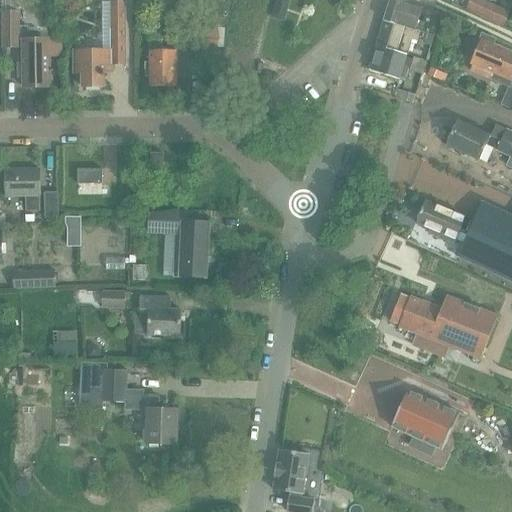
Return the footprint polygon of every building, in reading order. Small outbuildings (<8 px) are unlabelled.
[(23,47),(23,51),(23,64),(19,64),(19,78),(24,78),(24,88),(51,87),(50,57),(62,56),(62,40),(50,41),(50,40),(39,40),(39,31),(28,32),(28,27),(20,27),(19,13),(16,13),(16,0),(1,0),(2,17),(3,18),(3,48),(23,47)] [(422,7),(399,0),(390,0),(383,23),(414,32),(414,31),(425,35),(425,36),(433,38),(438,22),(425,17),(423,23),(418,22),(422,7)] [(510,13),(480,0),(470,0),(466,10),(503,27),(510,13)] [(113,64),(126,64),(125,3),(112,3),(112,51),(75,51),(75,73),(83,73),(83,87),(105,87),(104,73),(113,73),(113,64)] [(275,7),(272,19),(285,22),(288,11),(275,7)] [(218,47),(219,24),(185,22),(184,45),(218,47)] [(383,23),(376,47),(405,56),(406,55),(407,55),(412,40),(417,42),(419,37),(424,38),(425,36),(414,32),(383,23)] [(150,87),(177,87),(177,53),(171,53),(171,48),(162,48),(162,25),(150,25),(150,63),(145,63),(145,77),(150,77),(150,87)] [(480,46),(472,65),(493,74),(490,80),(509,88),(510,88),(511,83),(511,54),(493,46),(496,40),(483,34),(478,45),(480,46)] [(430,48),(433,38),(425,36),(422,46),(430,48)] [(376,47),(368,72),(405,83),(412,62),(404,59),(405,56),(376,47)] [(430,69),(428,76),(444,82),(447,76),(430,69)] [(511,89),(509,88),(501,105),(510,109),(509,112),(511,112),(511,89)] [(406,91),(404,100),(412,102),(414,93),(406,91)] [(457,122),(446,147),(479,162),(487,146),(498,151),(497,153),(510,159),(507,167),(511,168),(511,133),(496,126),(491,137),(457,122)] [(164,154),(151,153),(151,165),(163,165),(164,154)] [(25,198),(25,205),(25,212),(39,212),(39,169),(4,169),(4,199),(25,198)] [(77,185),(102,184),(102,169),(77,170),(77,185)] [(44,219),(58,219),(57,193),(44,193),(44,219)] [(454,214),(425,202),(416,224),(429,230),(428,234),(443,240),(453,245),(459,230),(460,230),(464,220),(453,216),(454,214)] [(511,216),(483,203),(457,258),(511,283),(511,216)] [(180,224),(188,224),(188,211),(149,210),(149,235),(180,236),(180,224)] [(81,217),(66,217),(66,224),(68,228),(81,228),(81,217)] [(174,262),(174,277),(206,278),(209,224),(188,224),(180,224),(179,262),(174,262)] [(56,289),(55,270),(13,272),(14,291),(56,289)] [(101,309),(124,309),(124,294),(102,293),(101,309)] [(403,294),(391,322),(399,325),(397,328),(479,362),(497,318),(446,296),(440,309),(422,302),(409,297),(403,294)] [(140,309),(135,309),(135,335),(180,336),(181,311),(170,311),(170,297),(140,296),(140,309)] [(77,356),(77,332),(53,332),(54,357),(77,356)] [(94,345),(87,345),(88,357),(101,357),(101,351),(94,345)] [(81,393),(80,407),(101,408),(102,403),(127,404),(127,389),(128,371),(121,371),(119,371),(105,370),(103,371),(103,363),(82,362),(81,393)] [(127,404),(127,409),(141,410),(146,410),(145,443),(177,444),(178,410),(157,410),(158,396),(142,396),(142,389),(127,389),(127,404)] [(392,427),(414,437),(410,447),(431,456),(435,447),(442,451),(459,414),(408,391),(392,427)] [(275,477),(273,491),(289,493),(285,511),(312,511),(314,501),(301,499),(308,455),(279,451),(277,465),(276,465),(274,476),(275,477)]
